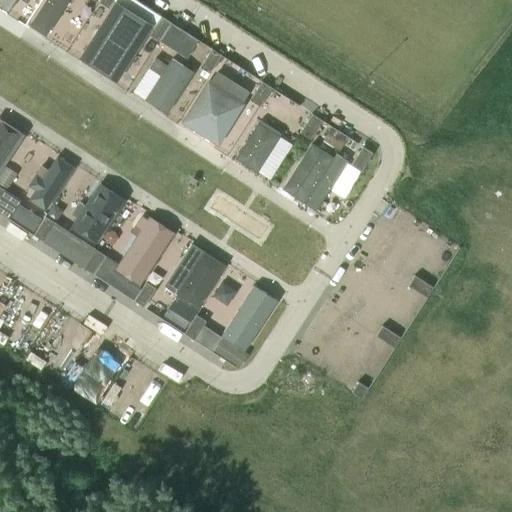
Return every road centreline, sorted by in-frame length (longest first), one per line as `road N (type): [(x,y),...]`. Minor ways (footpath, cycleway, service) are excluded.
road 1 (residential): [(0,17),(343,241),(303,305)]
road 2 (residential): [(303,305),(257,376),(241,385),(212,377),(0,237)]
road 3 (residential): [(303,305),(0,106)]
